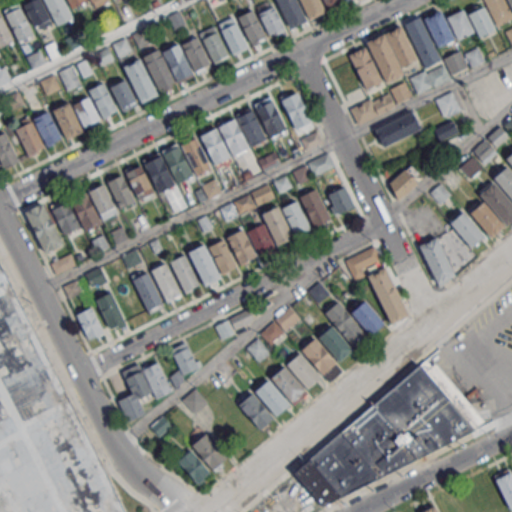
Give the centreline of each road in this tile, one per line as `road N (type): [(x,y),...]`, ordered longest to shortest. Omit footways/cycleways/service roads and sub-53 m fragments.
road 1 (residential): [(0,201),(405,0)]
road 2 (tertiary): [(211,511),(511,254)]
road 3 (residential): [(191,511),(119,456),(0,216)]
road 4 (residential): [(77,374),(380,222)]
road 5 (residential): [(295,55),(432,323)]
road 6 (residential): [(357,511),(511,434)]
